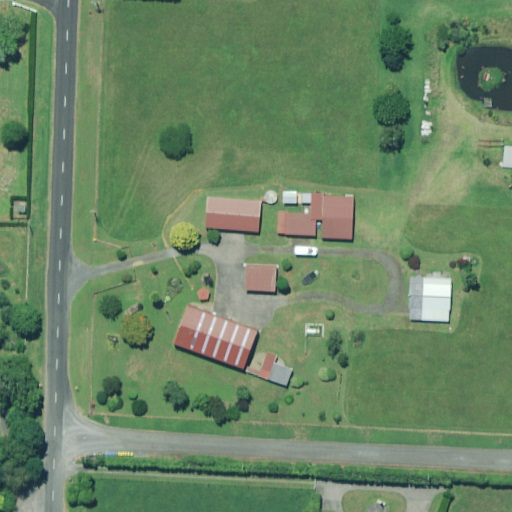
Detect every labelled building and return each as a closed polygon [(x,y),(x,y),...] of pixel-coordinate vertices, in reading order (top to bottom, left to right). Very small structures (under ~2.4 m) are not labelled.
[(272,204),(273,204),(275,204),(276,204),(277,204),(278,203),(280,203),(280,202),(281,200),(282,199),(282,198),(282,197),(282,195),(282,194),(281,193),(280,192),(279,191),(278,190),(277,189),(276,189),(274,189),(273,189),(272,190),(270,190),(269,191),(268,192),(268,193),(267,194),(267,196),(267,197),(267,198),(267,200),(268,201),(269,202),(270,203),(271,204),(272,204)] [(282,212),(281,237),(326,239),(358,240),(360,195),(286,192),(286,203),(314,204),(314,214),(282,212)] [(264,202),(213,196),(210,228),(261,233),(264,202)] [(280,267),(251,265),(250,290),(278,292),(280,267)] [(455,280),(414,278),(413,320),(453,321),(455,280)] [(179,344),(248,368),(262,329),(192,305),(179,344)]
